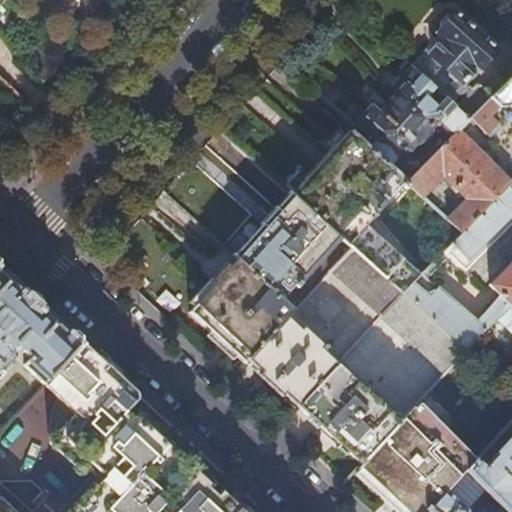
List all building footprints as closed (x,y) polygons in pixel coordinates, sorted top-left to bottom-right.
[(475,29),(458,14),(449,24),(440,34),(446,38),(432,54),(465,83),(478,68),(479,69),(497,48),(475,29)] [(373,144),(369,148),(391,167),(409,147),(417,146),(439,121),(456,137),(461,131),(472,120),(454,104),(408,61),(396,74),(400,78),(389,90),(392,92),(393,90),(397,93),(388,103),(379,113),(376,111),(370,111),(360,123),(360,129),(362,131),(360,133),(373,144)] [(511,78),(494,97),(474,118),(491,135),(501,124),(492,116),(501,107),(510,107),(511,106),(511,78)] [(454,104),(472,120),(474,118),(494,97),(486,91),(479,85),(473,91),(469,88),(454,104)] [(456,137),(409,184),(413,187),(425,198),(445,177),(469,200),(450,220),(465,234),(511,186),(511,176),(509,179),(461,131),(456,137)] [(339,236),(352,248),(405,295),(423,277),(368,228),(405,187),(410,191),(413,187),(409,184),(391,167),(369,148),(352,132),(347,138),(338,148),(340,150),(325,166),(310,183),(308,181),(295,196),(339,236)] [(405,295),(469,350),(487,332),(432,282),(451,262),(466,278),(511,230),(511,186),(465,234),(423,277),(405,295)] [(272,222),(238,259),(284,300),(339,236),(295,196),(288,204),(272,222)] [(352,248),(331,271),(384,318),(385,317),(405,295),(352,248)] [(215,337),(245,365),(249,360),(288,318),(295,310),(284,300),(238,259),(232,265),(220,280),(190,313),(215,337)] [(8,272),(0,264),(0,378),(4,374),(3,373),(16,359),(45,385),(84,342),(54,315),(8,272)] [(511,307),(511,306),(511,264),(491,286),(511,307)] [(385,317),(446,374),(469,350),(405,295),(385,317)] [(288,318),(249,360),(273,382),(300,407),(339,366),(326,353),(329,350),(325,346),(322,349),(288,318)] [(210,511),(227,494),(225,492),(220,497),(215,492),(215,491),(206,482),(171,450),(147,427),(139,420),(138,420),(132,415),(143,403),(144,402),(144,401),(144,400),(144,399),(144,398),(143,398),(129,385),(120,376),(101,359),(95,353),(84,342),(45,385),(75,412),(49,440),(82,471),(87,465),(97,475),(94,479),(92,477),(59,511),(8,511),(0,504),(0,511),(210,511)] [(330,435),(362,465),(401,423),(339,366),(300,407),(330,435)] [(429,511),(467,471),(473,465),(415,408),(401,423),(362,465),(358,469),(380,490),(403,511),(429,511)] [(478,460),(473,465),(467,471),(487,491),(502,506),(507,511),(511,511),(511,438),(485,467),(478,460)] [(487,491),(467,471),(429,511),(469,511),(468,511),(487,491)] [(247,511),(227,494),(210,511),(247,511)]
